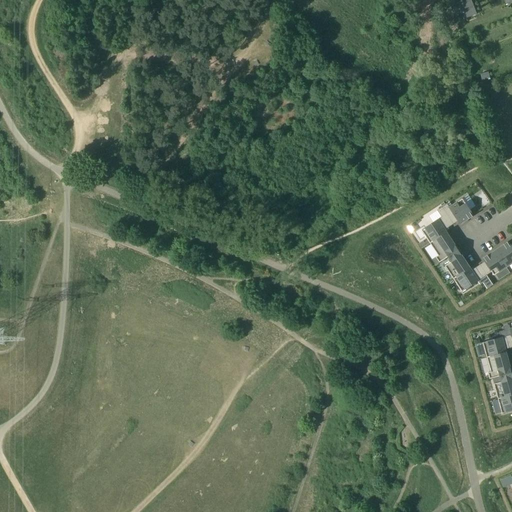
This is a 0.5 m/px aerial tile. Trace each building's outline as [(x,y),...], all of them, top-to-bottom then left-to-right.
[(486,197),(481,201),(484,206),(490,202),(486,197)] [(450,207),(447,204),(443,207),(454,224),(458,221),(460,224),(474,215),(463,199),(450,207)] [(454,224),(443,207),(437,210),(442,217),(422,230),(430,243),(447,232),(445,230),(454,224)] [(455,244),(454,244),(450,239),(451,239),(447,232),(430,243),(438,255),(436,257),(440,263),(448,257),(459,250),(455,244)] [(511,244),(511,245),(509,242),(496,250),(507,267),(511,263),(511,244)] [(448,257),(451,262),(445,266),(454,279),(470,268),(466,261),(465,262),(462,257),(463,256),(459,250),(448,257)] [(488,275),(492,272),(494,275),(507,267),(496,250),(483,259),(485,261),(481,264),(488,275)] [(470,268),(454,279),(462,292),(488,275),(481,264),(472,270),(470,268)] [(501,338),(511,335),(510,329),(504,330),(499,332),(501,338)] [(506,349),(511,347),(511,335),(501,338),(483,343),(487,357),(506,352),(506,349)] [(506,352),(487,357),(491,372),(488,373),(490,379),(500,376),(511,373),(510,366),(509,366),(507,360),(508,360),(506,352)] [(494,384),(498,399),(511,394),(511,373),(500,376),(501,382),(494,384)] [(511,394),(498,399),(502,414),(511,410),(511,394)] [(500,487),(511,483),(509,476),(497,480),(500,487)]
